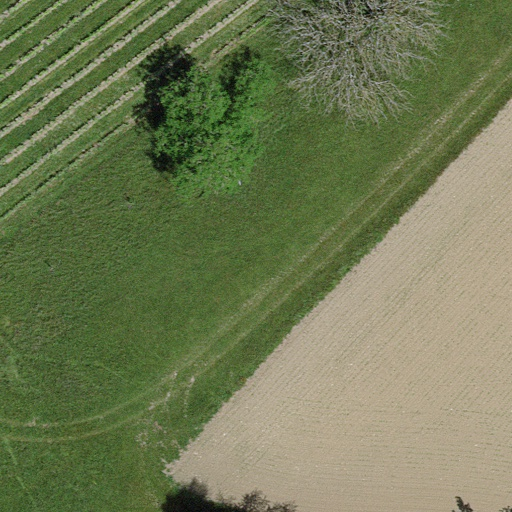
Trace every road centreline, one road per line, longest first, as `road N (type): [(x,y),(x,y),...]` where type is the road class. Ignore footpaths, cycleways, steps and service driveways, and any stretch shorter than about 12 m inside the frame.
road 1 (track): [(511,70),(269,333),(126,511)]
road 2 (track): [(168,460),(313,511)]
